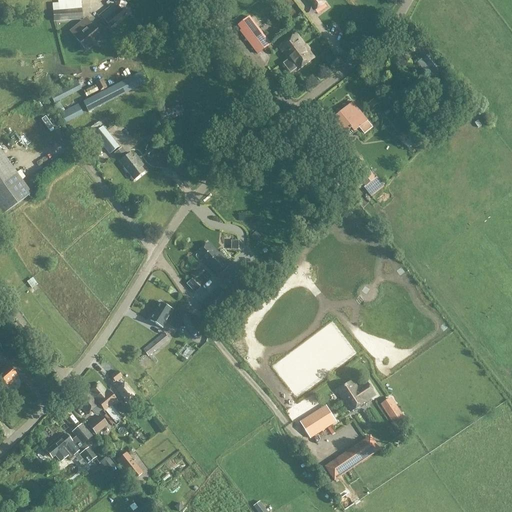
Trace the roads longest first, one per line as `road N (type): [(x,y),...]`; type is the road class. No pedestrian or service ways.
road 1 (unclassified): [(0,452),(80,368),(197,195),(367,52),(409,0)]
road 2 (track): [(291,112),(205,0)]
